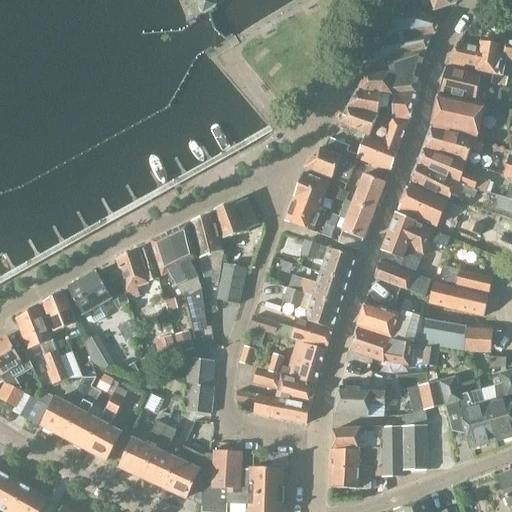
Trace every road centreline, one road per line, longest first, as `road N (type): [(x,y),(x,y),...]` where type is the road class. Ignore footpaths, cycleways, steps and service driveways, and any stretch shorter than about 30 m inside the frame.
road 1 (tertiary): [(469,0),(439,52),(336,348),(313,444)]
road 2 (residential): [(313,444),(239,430),(224,391),(245,302),(275,227),(275,170)]
road 3 (residential): [(0,318),(275,170)]
road 4 (residential): [(275,170),(307,148),(325,122),(383,0)]
road 5 (residential): [(152,511),(67,476),(0,433)]
road 6 (residential): [(353,511),(511,454)]
